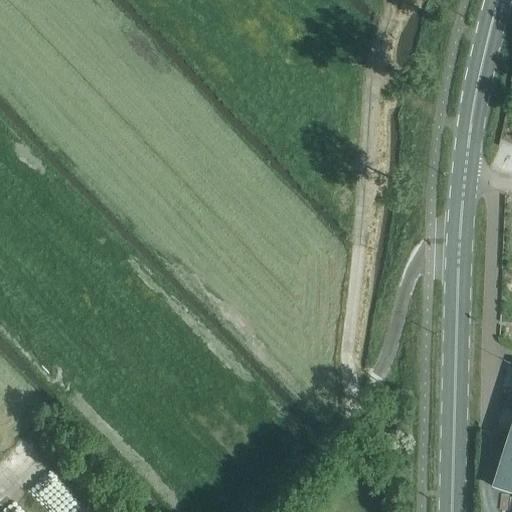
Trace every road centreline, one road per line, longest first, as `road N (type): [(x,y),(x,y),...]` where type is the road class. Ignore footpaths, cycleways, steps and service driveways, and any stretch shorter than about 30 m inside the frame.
road 1 (track): [(393,0),(379,42),(343,433)]
road 2 (primary): [(453,511),(464,177)]
road 3 (unknown): [(490,182),(498,511)]
road 4 (track): [(343,433),(383,362),(412,268),(431,255),(459,255)]
road 5 (primary): [(464,177),(500,0)]
